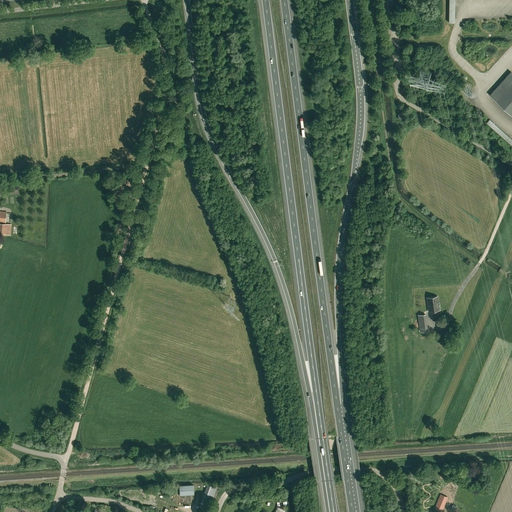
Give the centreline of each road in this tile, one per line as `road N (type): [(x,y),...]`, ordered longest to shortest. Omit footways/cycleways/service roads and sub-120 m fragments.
road 1 (track): [(71,445),(169,78),(143,0)]
road 2 (motorway): [(186,0),(206,123),(273,252),(317,404)]
road 3 (motorway): [(336,404),(283,0)]
road 4 (motorway): [(265,0),(317,404)]
road 5 (motorway): [(336,404),(339,246),(358,123),(347,0)]
road 6 (unclassified): [(511,165),(399,96),(385,0)]
road 7 (track): [(435,328),(448,320),(511,191)]
